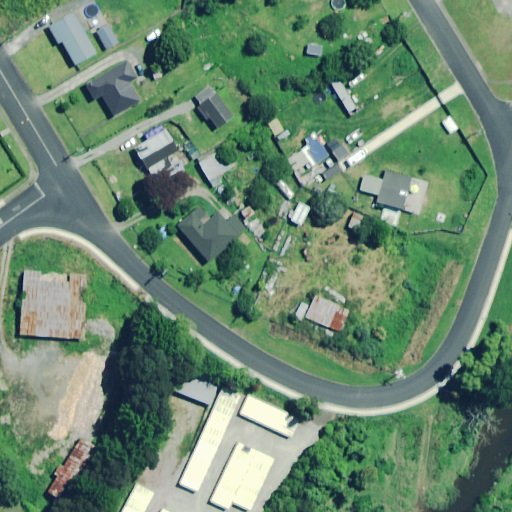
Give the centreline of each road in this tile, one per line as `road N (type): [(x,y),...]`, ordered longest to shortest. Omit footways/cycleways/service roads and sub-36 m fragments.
road 1 (residential): [(65,181),(129,264),(188,318),(263,367),(364,400),(402,392),(457,340),(511,174)]
road 2 (residential): [(421,0),(483,100),(511,128)]
road 3 (residential): [(0,71),(65,181)]
